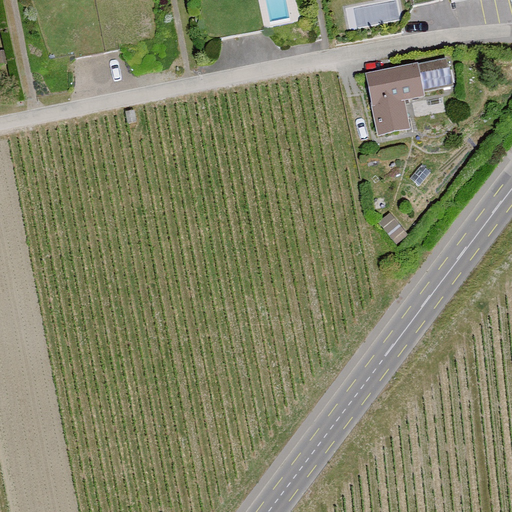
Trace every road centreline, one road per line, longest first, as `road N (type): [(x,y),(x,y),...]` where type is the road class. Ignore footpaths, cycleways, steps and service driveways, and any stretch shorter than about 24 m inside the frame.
road 1 (residential): [(0,124),(386,46),(511,33)]
road 2 (tertiary): [(266,511),(511,185)]
